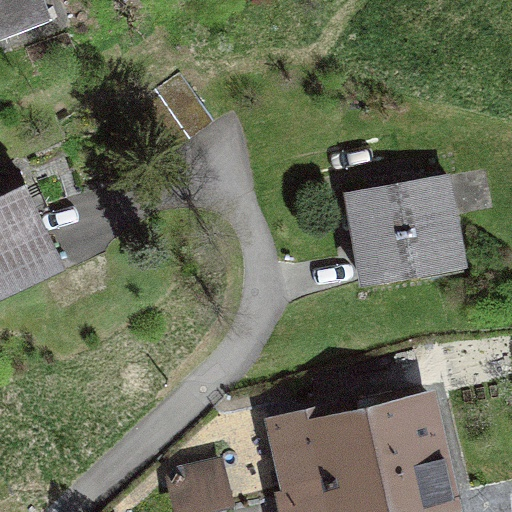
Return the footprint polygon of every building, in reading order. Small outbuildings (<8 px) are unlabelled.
[(43,0),(0,0),(0,36),(50,17),(43,0)] [(129,105),(164,154),(213,119),(178,70),(129,105)] [(0,288),(60,261),(17,171),(0,178),(0,288)] [(347,192),(363,278),(460,258),(445,175),(347,192)] [(270,421),(289,511),(408,511),(456,501),(431,396),(341,417),(341,404),(270,421)]
